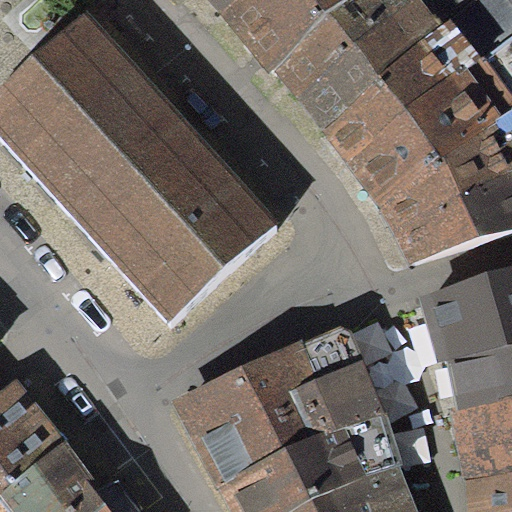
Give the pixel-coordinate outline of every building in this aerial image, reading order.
[(207,0),(219,13),(234,0),(207,0)] [(234,0),(219,13),(271,71),(273,68),(353,0),(234,0)] [(423,0),(353,0),(273,68),(316,126),(445,25),(423,0)] [(423,0),(445,25),(451,18),(475,0),(423,0)] [(511,34),(511,0),(475,0),(451,18),(482,58),(511,34)] [(88,9),(0,88),(0,136),(168,322),(276,223),(88,9)] [(445,25),(316,126),(344,161),(482,58),(451,18),(445,25)] [(511,93),(511,34),(482,58),(511,93)] [(511,93),(482,58),(344,161),(377,206),(511,105),(511,93)] [(511,105),(377,206),(388,225),(511,164),(511,105)] [(511,164),(388,225),(409,262),(511,232),(511,164)] [(511,268),(419,294),(439,366),(447,363),(511,346),(511,268)] [(385,408),(345,324),(304,343),(302,340),(173,400),(214,488),(221,485),(385,408)] [(511,346),(447,363),(456,406),(511,397),(511,346)] [(0,432),(36,403),(17,377),(4,387),(0,382),(0,432)] [(511,471),(511,397),(456,406),(450,407),(465,479),(511,471)] [(0,493),(66,440),(36,403),(0,432),(0,493)] [(406,465),(385,408),(221,485),(233,511),(301,511),(400,466),(406,465)] [(66,440),(0,493),(0,494),(14,511),(96,511),(107,504),(92,485),(98,480),(66,440)] [(419,511),(400,466),(301,511),(419,511)] [(511,511),(511,471),(465,479),(467,511),(511,511)] [(14,511),(0,494),(0,511),(14,511)]
